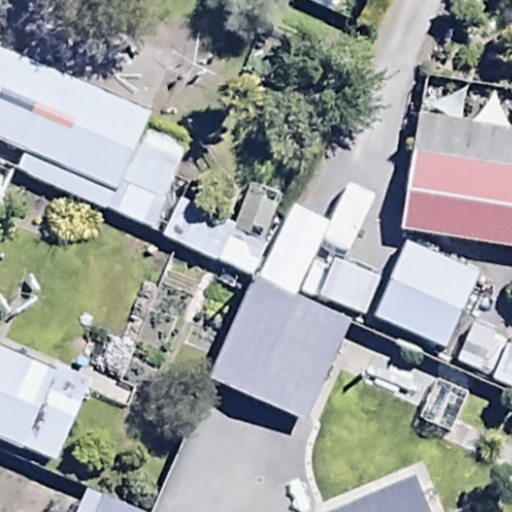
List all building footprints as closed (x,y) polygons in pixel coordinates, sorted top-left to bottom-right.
[(187,128),(0,46),(0,192),(12,166),(88,199),(91,193),(161,224),(176,190),(162,184),(187,128)] [(421,94),(400,226),(511,243),(511,126),(456,117),(459,100),(421,94)] [(476,270),(406,238),(369,316),(439,348),(476,270)] [(247,278),(204,371),(303,416),(345,323),(247,278)] [(87,379),(0,343),(0,434),(55,457),(87,379)] [(511,347),(499,343),(486,377),(511,387),(511,347)] [(409,457),(394,418),(317,449),(332,488),(409,457)] [(432,511),(415,471),(319,511),(432,511)] [(143,511),(83,484),(69,511),(143,511)]
